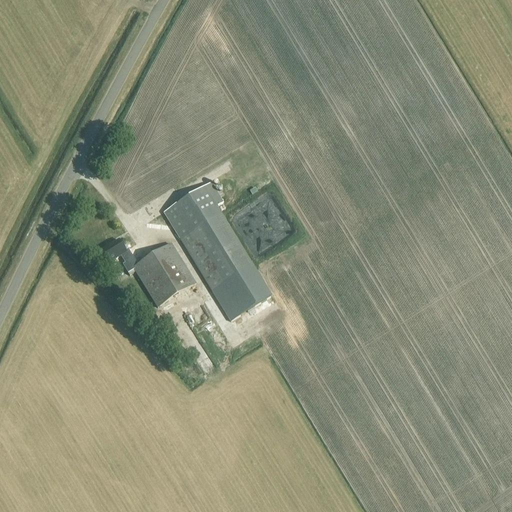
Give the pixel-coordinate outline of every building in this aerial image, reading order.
[(179,158),(155,118),(147,122),(171,163),(179,158)] [(212,184),(164,213),(180,240),(212,293),(230,323),(233,321),(270,298),(262,285),(253,269),(225,223),(216,209),(224,204),(212,184)] [(243,214),(270,247),(304,221),(287,200),(279,206),(276,202),(274,203),(267,195),(243,214)] [(157,308),(195,285),(172,245),(138,266),(128,249),(126,251),(119,240),(103,250),(111,263),(121,257),(129,270),(127,272),(130,275),(135,272),(157,308)] [(276,295),(271,299),(274,304),(279,300),(276,295)] [(197,310),(210,324),(220,315),(207,301),(197,310)] [(148,316),(159,333),(173,324),(163,307),(148,316)] [(258,308),(218,330),(227,346),(267,324),(258,308)] [(319,376),(325,391),(338,386),(336,382),(349,376),(343,361),(337,363),(324,332),(311,337),(316,349),(311,351),(315,361),(311,363),(317,377),(319,376)]
